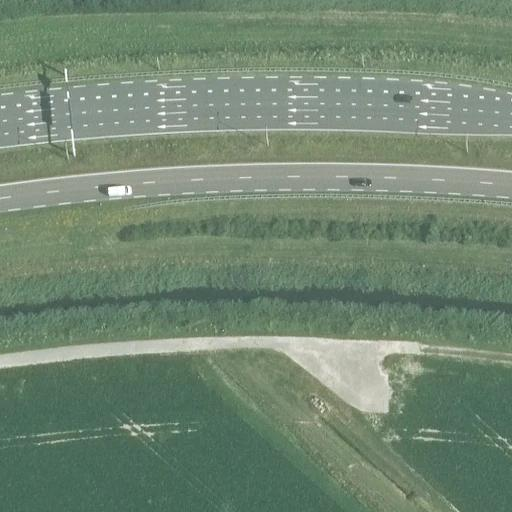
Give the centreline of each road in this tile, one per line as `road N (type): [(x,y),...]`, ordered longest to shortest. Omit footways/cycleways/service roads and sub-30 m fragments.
road 1 (track): [(511,360),(258,343),(0,360)]
road 2 (primary): [(0,198),(280,176),(511,184)]
road 3 (primary): [(511,114),(172,110),(0,128)]
road 4 (track): [(511,267),(0,242)]
